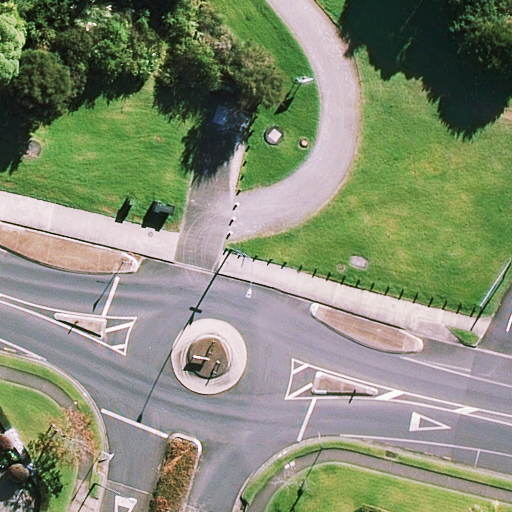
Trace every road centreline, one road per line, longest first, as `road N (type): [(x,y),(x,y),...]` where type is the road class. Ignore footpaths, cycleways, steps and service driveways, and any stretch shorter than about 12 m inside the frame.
road 1 (tertiary): [(271,372),(511,422)]
road 2 (tertiary): [(149,340),(184,301),(223,297),(257,317),(271,372)]
road 3 (tertiary): [(0,302),(149,340)]
road 4 (residential): [(121,511),(154,388)]
